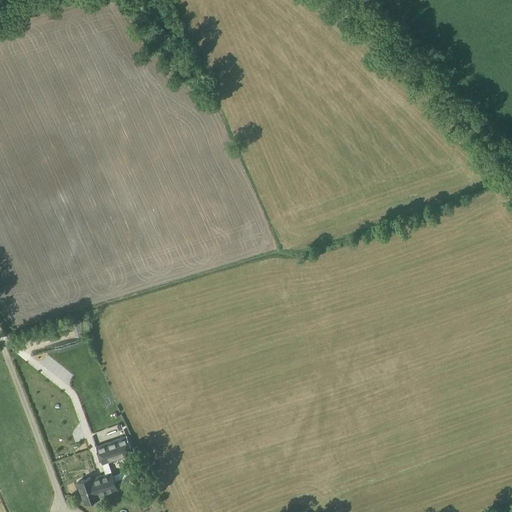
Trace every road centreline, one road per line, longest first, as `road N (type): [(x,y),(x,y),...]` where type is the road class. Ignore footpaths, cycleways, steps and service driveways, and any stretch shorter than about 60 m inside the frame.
road 1 (unclassified): [(511,166),(346,0)]
road 2 (track): [(0,336),(60,377),(91,445)]
